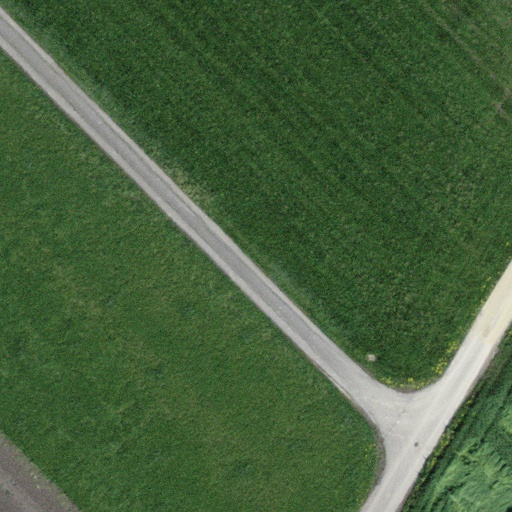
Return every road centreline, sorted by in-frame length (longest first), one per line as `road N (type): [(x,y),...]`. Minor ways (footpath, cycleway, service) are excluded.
road 1 (track): [(445,368),(48,0)]
road 2 (track): [(511,251),(359,511)]
